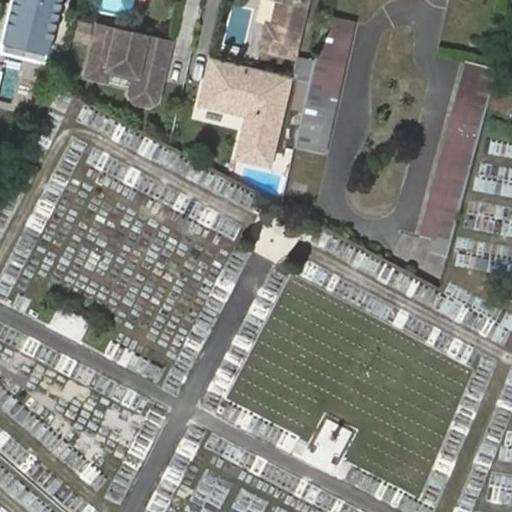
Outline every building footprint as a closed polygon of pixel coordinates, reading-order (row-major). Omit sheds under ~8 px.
[(293,57),(306,0),(276,0),(271,27),(266,25),(261,49),(293,57)] [(271,0),(266,25),(271,27),(276,0),(271,0)] [(307,88),(294,147),(324,154),(354,20),(323,13),(313,60),(309,81),(307,88)] [(170,40),(98,23),(85,76),(105,80),(107,68),(134,75),(129,94),(134,101),(149,105),(156,101),(170,40)] [(292,77),(309,81),(313,60),(297,57),(292,77)] [(218,59),(210,58),(205,79),(212,81),(218,59)] [(212,81),(205,79),(199,103),(246,114),(254,117),(250,133),(242,131),(235,157),(267,164),(288,76),(218,59),(212,81)] [(486,108),(495,68),(465,61),(419,236),(433,240),(430,252),(446,256),(486,108)] [(246,114),(242,131),(250,133),(254,117),(246,114)]
